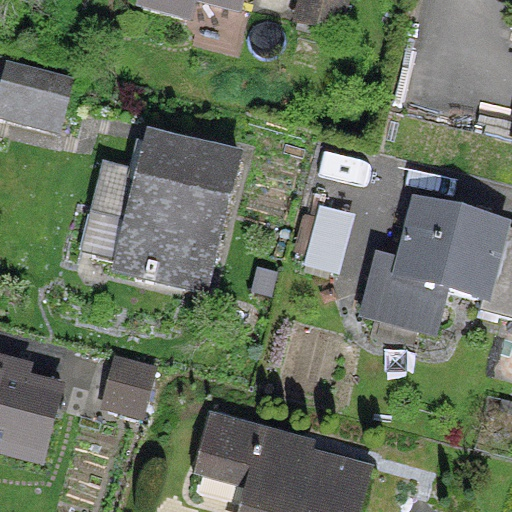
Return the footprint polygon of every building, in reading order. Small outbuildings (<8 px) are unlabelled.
[(186,0),(235,13),(238,0),(186,0)] [(342,0),(300,0),(294,28),(333,38),(342,0)] [(0,103),(0,124),(53,137),(65,88),(7,74),(0,103)] [(203,293),(235,167),(147,145),(137,183),(107,175),(96,219),(127,227),(116,271),(144,278),(141,286),(149,288),(151,280),(203,293)] [(483,292),(511,299),(511,252),(494,248),(498,233),(415,212),(399,275),(372,268),(358,322),(431,341),(442,296),(479,306),(483,292)] [(301,272),(326,278),(340,222),(316,215),(301,272)] [(107,412),(139,420),(150,378),(118,370),(107,412)] [(0,458),(38,469),(52,414),(56,399),(0,383),(0,458)] [(241,511),(354,511),(362,481),(290,462),(293,450),(209,428),(196,478),(247,491),(241,511)]
